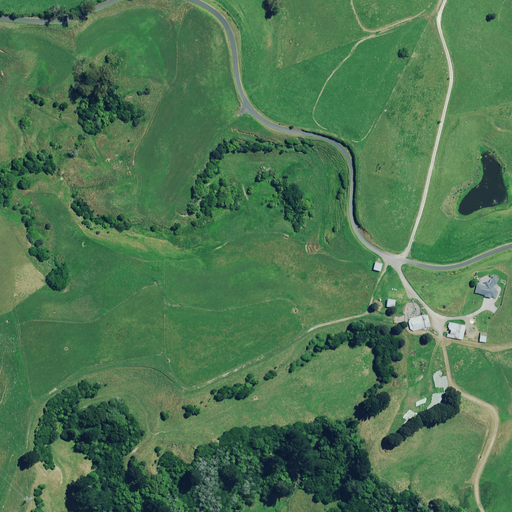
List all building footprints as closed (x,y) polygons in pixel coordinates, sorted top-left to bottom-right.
[(381,264),(375,262),(373,270),(379,271),(381,264)] [(483,296),(490,298),(491,297),(493,297),(496,288),(494,288),(499,278),(493,275),(489,284),(487,281),(483,283),(476,282),(473,293),(484,295),(483,296)] [(395,300),(387,299),(386,303),(375,301),(374,306),(385,308),(393,309),(395,300)] [(426,315),(424,316),(424,315),(410,319),(408,322),(410,329),(413,331),(429,327),(426,315)] [(465,326),(449,323),(446,337),(462,340),(465,326)]
